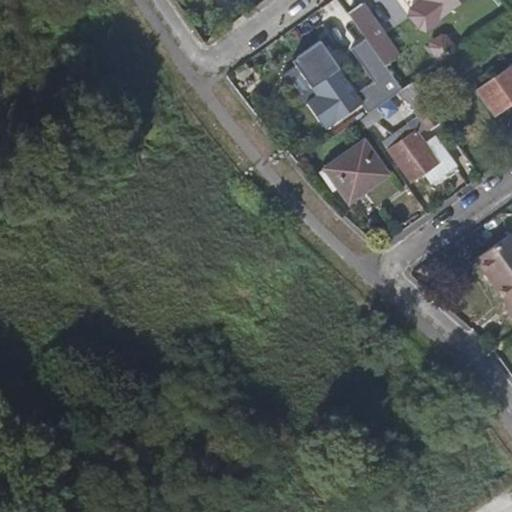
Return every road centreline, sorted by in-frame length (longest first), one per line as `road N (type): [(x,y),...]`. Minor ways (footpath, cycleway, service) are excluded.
road 1 (unclassified): [(400,291),(468,354),(511,415)]
road 2 (residential): [(511,181),(411,251),(400,291)]
road 3 (residential): [(296,0),(210,61),(192,58)]
